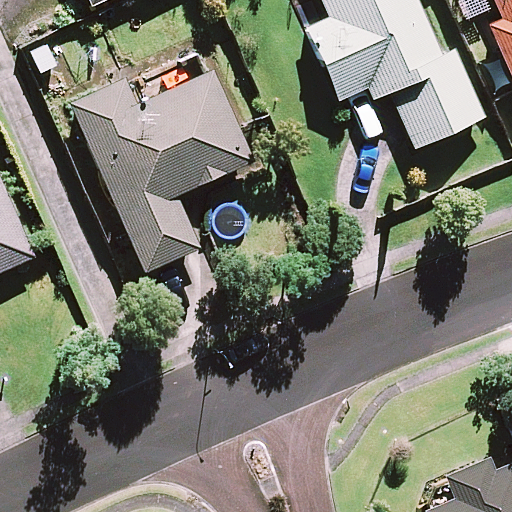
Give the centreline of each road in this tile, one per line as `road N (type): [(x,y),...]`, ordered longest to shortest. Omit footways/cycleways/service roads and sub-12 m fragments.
road 1 (residential): [(230,392),(511,284)]
road 2 (residential): [(0,493),(230,392)]
road 3 (residential): [(278,511),(230,392)]
